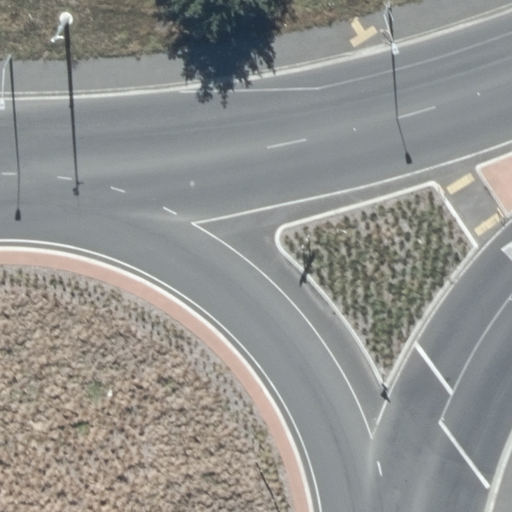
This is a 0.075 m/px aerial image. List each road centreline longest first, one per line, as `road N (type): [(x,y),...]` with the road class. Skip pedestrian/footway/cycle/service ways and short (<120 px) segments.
road 1 (trunk): [(70,184),(153,205),(276,298),(327,367),(361,446),(371,511)]
road 2 (trunk): [(70,184),(327,132),(511,81)]
road 3 (trunk): [(511,307),(394,511)]
